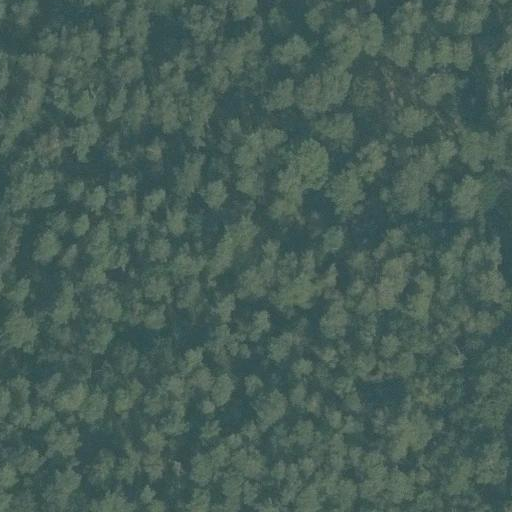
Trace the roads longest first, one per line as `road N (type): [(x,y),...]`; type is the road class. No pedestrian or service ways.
road 1 (track): [(41,511),(420,105)]
road 2 (track): [(511,185),(307,0)]
